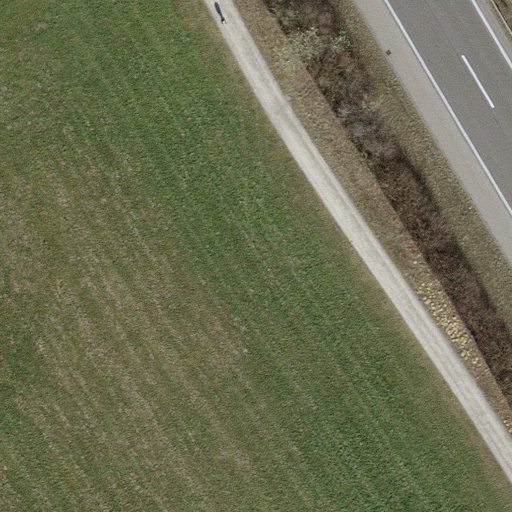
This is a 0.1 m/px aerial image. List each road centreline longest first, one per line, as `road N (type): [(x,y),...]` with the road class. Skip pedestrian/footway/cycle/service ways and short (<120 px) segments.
road 1 (track): [(217,0),(511,475)]
road 2 (motorway): [(430,0),(511,138)]
